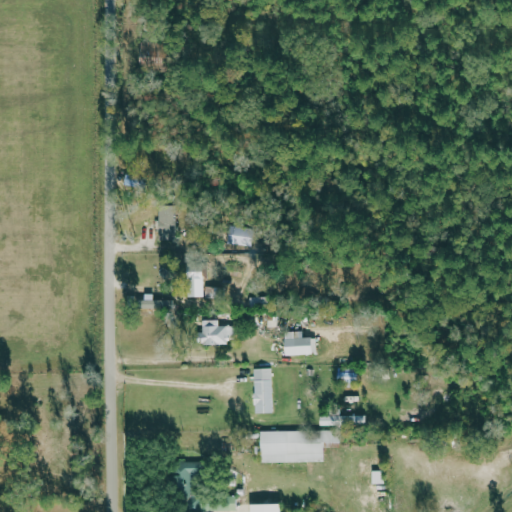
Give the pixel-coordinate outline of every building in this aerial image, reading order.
[(178,241),(179,206),(161,205),(160,240),(178,241)] [(256,228),(232,226),(231,244),(255,246),(256,228)] [(208,271),(189,271),(188,297),(206,297),(208,271)] [(154,296),(139,296),(139,308),(174,309),(174,300),(154,299),(154,296)] [(201,344),(233,344),(233,325),(201,325),(201,344)] [(304,337),(304,331),(286,332),(286,355),(318,353),(318,337),(304,337)] [(274,412),(274,368),(255,368),(256,412),(274,412)] [(368,415),(322,415),(322,425),(368,426),(368,415)] [(261,431),(262,462),(325,462),(325,443),(342,442),(342,430),(261,431)] [(178,511),(200,510),(199,461),(177,461),(178,511)] [(374,483),(386,483),(386,470),(374,470),(374,483)] [(237,511),(238,497),(212,497),(211,510),(237,511)] [(282,511),(282,503),(251,504),(250,511),(282,511)]
